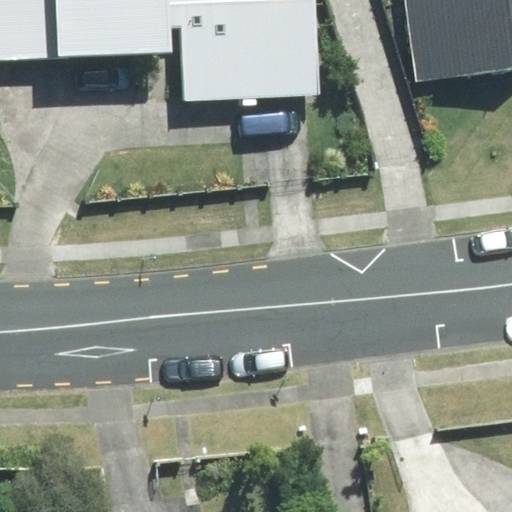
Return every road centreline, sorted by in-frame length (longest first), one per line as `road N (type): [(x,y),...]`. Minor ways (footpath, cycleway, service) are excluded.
road 1 (tertiary): [(511,286),(0,341)]
road 2 (unknown): [(404,299),(314,0)]
